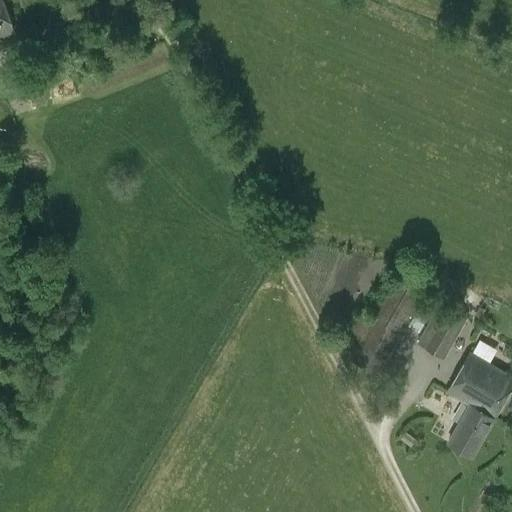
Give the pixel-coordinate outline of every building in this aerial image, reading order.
[(0,0),(0,34),(11,31),(0,0)] [(403,264),(370,323),(356,315),(346,334),(360,343),(351,360),(378,374),(387,357),(431,280),(403,264)] [(443,359),(467,317),(446,305),(440,315),(434,312),(417,342),(443,359)] [(479,340),(474,351),(489,359),(495,348),(479,340)] [(447,391),(469,404),(447,442),(472,457),(494,418),(493,417),(511,383),(511,376),(469,352),(447,391)]
